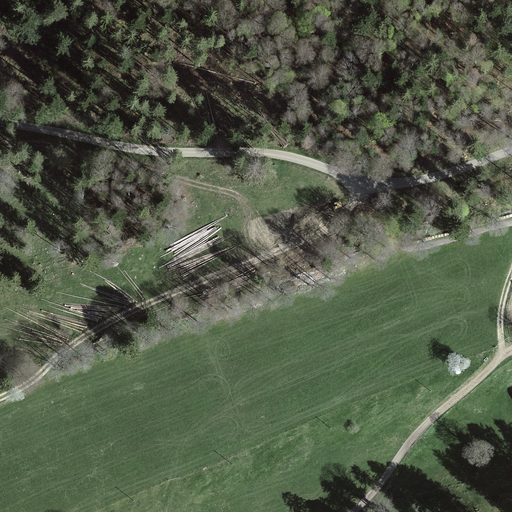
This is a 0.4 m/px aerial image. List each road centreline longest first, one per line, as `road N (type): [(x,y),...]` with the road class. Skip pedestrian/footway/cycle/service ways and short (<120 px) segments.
road 1 (unclassified): [(0,121),(176,151),(303,157),(382,188),(511,151)]
road 2 (track): [(0,399),(113,327),(340,229),(382,188)]
road 3 (track): [(358,511),(415,437),(511,351)]
